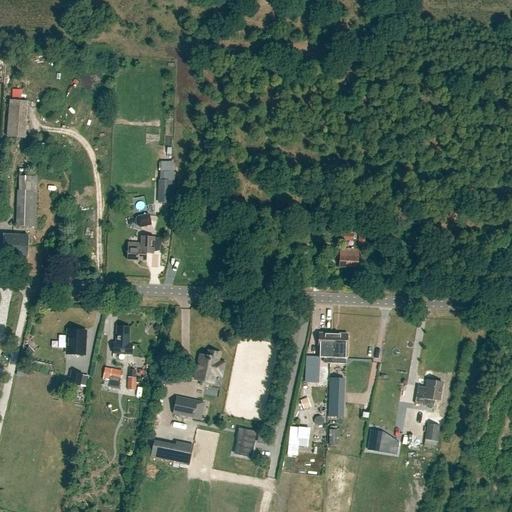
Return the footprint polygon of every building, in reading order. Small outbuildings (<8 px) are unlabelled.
[(8,137),(15,137),(24,138),(26,120),(10,118),(8,137)] [(35,227),(37,170),(18,169),(18,190),(17,190),(15,226),(35,227)] [(172,203),(173,172),(160,172),(159,180),(158,180),(157,203),(172,203)] [(151,225),(149,219),(148,214),(137,216),(139,228),(151,225)] [(352,241),(353,228),(343,227),(342,234),(339,234),(338,240),(342,240),(342,241),(352,241)] [(366,236),(367,231),(358,230),(357,245),(365,246),(365,236),(366,236)] [(27,257),(28,236),(4,235),(3,256),(27,257)] [(153,254),(154,238),(142,237),(141,244),(128,243),(127,260),(146,261),(146,253),(153,254)] [(355,251),(340,250),(340,255),(339,267),(357,268),(358,251),(355,251)] [(129,344),(130,327),(117,326),(116,343),(113,343),(113,353),(132,354),(132,344),(129,344)] [(59,336),(58,348),(67,348),(66,354),(85,355),(86,331),(68,330),(67,336),(59,336)] [(332,353),(333,334),(319,333),(318,347),(318,357),(323,357),(323,363),(329,363),(329,353),(332,353)] [(329,353),(329,363),(337,363),(346,364),(346,359),(347,348),(347,334),(333,334),(332,353),(329,353)] [(217,362),(219,353),(209,351),(208,357),(200,355),(195,380),(213,383),(215,371),(222,372),(224,363),(217,362)] [(306,366),(305,382),(317,383),(318,367),(306,366)] [(107,387),(117,388),(121,371),(104,368),(102,379),(108,380),(107,387)] [(135,390),(136,370),(127,370),(126,389),(135,390)] [(82,374),(72,372),(69,384),(79,386),(82,374)] [(330,378),(328,417),(342,417),(344,379),(330,378)] [(439,401),(442,383),(429,380),(427,387),(418,386),(414,404),(433,407),(434,400),(439,401)] [(193,418),(197,401),(176,396),(173,414),(193,418)] [(436,441),(439,425),(426,423),(424,439),(436,441)] [(238,428),(236,440),(242,441),(239,453),(252,456),(257,432),(238,428)] [(298,438),(308,439),(309,429),(299,429),(298,438)] [(371,430),(368,450),(396,455),(399,442),(383,439),(384,432),(371,430)] [(259,432),(257,440),(265,442),(266,433),(259,432)] [(156,438),(152,455),(191,464),(195,446),(156,438)]
